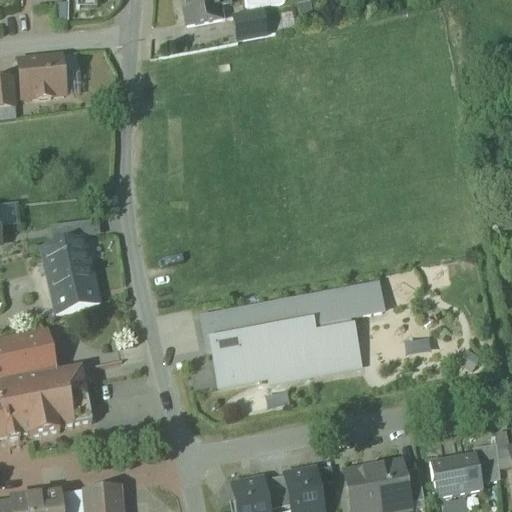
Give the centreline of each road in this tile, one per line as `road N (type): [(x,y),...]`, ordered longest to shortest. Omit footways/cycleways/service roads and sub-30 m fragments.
road 1 (residential): [(187,460),(126,207),(132,38)]
road 2 (residential): [(511,400),(187,460)]
road 3 (residential): [(187,460),(0,489)]
road 4 (residential): [(0,49),(132,38)]
